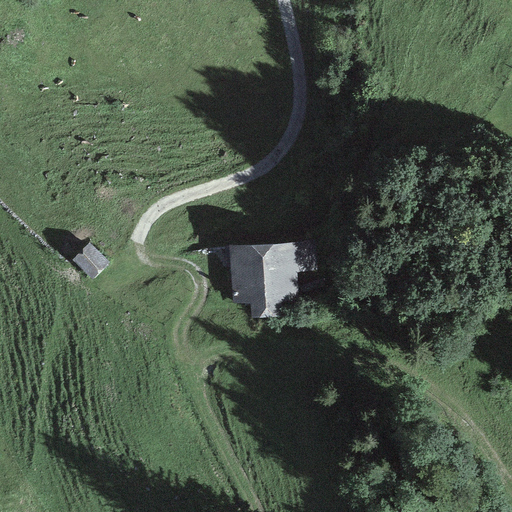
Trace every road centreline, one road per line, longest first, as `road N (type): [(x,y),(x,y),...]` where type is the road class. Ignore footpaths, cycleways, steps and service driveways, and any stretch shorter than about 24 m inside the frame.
road 1 (track): [(259,511),(195,373),(216,348),(236,344),(374,355),(460,411),(511,481)]
road 2 (track): [(285,0),(301,88),(288,144),(259,169),(164,205),(138,235),(142,253),(196,271),(202,288),(179,343),(201,359)]
